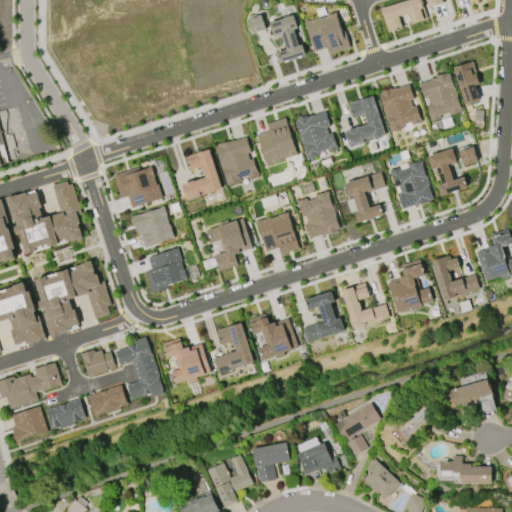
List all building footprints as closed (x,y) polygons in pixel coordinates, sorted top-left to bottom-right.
[(410,0),(424,0),(426,8),(425,8),(429,18),(416,22),(413,12),(400,16),(404,28),(390,32),(382,9),(410,0)] [(340,31),(344,30),(350,48),(328,55),(325,48),(313,51),(304,21),(316,17),(316,18),(326,15),(325,15),(334,12),(340,31)] [(281,35),(273,37),(268,21),(292,13),(297,27),(292,28),(298,45),(301,44),(305,54),(301,55),(300,57),(298,58),(296,57),(288,59),(287,61),(285,62),(282,61),(278,62),(275,52),(285,49),(281,35)] [(259,14),(264,29),(251,33),(246,19),(259,14)] [(472,61),(477,74),(478,74),(480,82),(478,82),(479,83),(473,85),(478,100),(463,104),(452,70),(453,70),(453,67),(472,61)] [(418,83),(439,76),(439,75),(445,73),(446,75),(449,74),(461,111),(449,115),(448,112),(438,115),(439,118),(431,121),(425,105),(429,104),(427,98),(423,99),(418,83)] [(408,84),(413,99),(410,100),(412,106),(415,105),(420,121),(411,124),(410,121),(401,125),(402,127),(390,131),(378,94),(380,93),(380,91),(390,88),(390,89),(395,87),(396,88),(408,84)] [(372,95),(384,135),(381,136),(381,137),(348,147),(343,131),(345,131),(345,130),(356,127),(367,124),(367,123),(366,123),(363,115),(364,115),(364,114),(352,118),(348,103),(372,95)] [(324,111),(329,126),(326,127),(328,134),(331,132),(337,149),(327,152),(326,149),(317,152),(318,155),(306,159),(294,121),(297,120),(296,118),(304,116),(305,117),(324,111)] [(265,123),(284,117),(296,154),(287,157),(287,156),(279,159),(279,160),(265,165),(256,135),(268,131),(265,123)] [(0,165),(9,163),(0,129),(0,165)] [(245,136),(250,152),(247,153),(249,159),(252,158),(258,175),(248,178),(247,175),(238,178),(239,181),(227,185),(214,147),(217,146),(217,144),(222,142),(222,143),(232,140),(233,140),(245,136)] [(458,151),(472,146),(477,161),(462,166),(458,151)] [(451,148),(456,163),(448,166),(452,180),(463,177),(466,187),(440,196),(436,185),(440,184),(435,168),(430,169),(426,156),(451,148)] [(207,149),(220,188),(185,200),(180,185),(182,184),(192,180),(192,181),(203,177),(203,175),(202,176),(200,168),(200,167),(189,171),(188,168),(187,168),(186,165),(187,164),(185,157),(207,149)] [(401,209),(396,194),(400,192),(398,186),(394,187),(389,171),(399,167),(400,170),(408,167),(407,165),(420,160),(433,199),(430,200),(430,201),(420,205),(419,204),(414,205),(401,209)] [(112,175),(138,166),(139,170),(151,166),(154,175),(153,176),(156,184),(157,184),(161,198),(131,208),(127,196),(120,198),(112,175)] [(356,223),(353,214),(357,212),(351,196),(347,197),(342,183),(380,171),(385,186),(364,193),(368,208),(379,204),(383,214),(356,223)] [(11,221),(4,198),(23,192),(24,195),(34,192),(39,207),(36,207),(40,219),(59,213),(51,186),(65,182),(67,186),(70,184),(77,207),(79,207),(81,214),(75,215),(77,223),(75,224),(76,229),(77,229),(80,238),(71,241),(71,240),(64,242),(63,239),(55,241),(56,245),(45,248),(44,244),(32,248),(33,251),(23,254),(17,233),(16,233),(13,225),(14,225),(13,220),(11,221)] [(308,238),(304,224),(307,223),(305,216),(301,217),(296,201),(305,198),(306,201),(315,198),(314,195),(327,191),(339,229),(336,230),(336,232),(327,235),(326,234),(321,235),(321,234),(308,238)] [(0,261),(14,257),(11,247),(13,246),(6,223),(8,222),(0,197),(0,261)] [(130,217),(163,206),(166,215),(165,216),(169,227),(171,227),(174,237),(143,248),(139,236),(137,237),(130,217)] [(280,255),(277,248),(265,251),(255,222),(268,217),(268,219),(278,216),(277,215),(286,212),(298,249),(280,255)] [(209,243),(205,230),(218,226),(217,223),(227,220),(228,223),(241,218),(251,248),(238,252),(238,253),(233,255),(237,265),(219,271),(214,256),(224,252),(220,240),(209,243)] [(511,258),(511,271),(508,273),(509,276),(500,279),(499,276),(485,281),(475,252),(487,248),(487,246),(492,244),(490,238),(492,237),(491,234),(508,228),(511,240),(511,243),(504,246),(509,260),(511,258)] [(166,285),(168,288),(151,294),(144,272),(151,270),(147,257),(177,248),(181,260),(179,261),(183,271),(186,278),(166,285)] [(435,259),(436,258),(438,257),(440,258),(449,255),(450,259),(456,257),(457,260),(458,259),(460,264),(459,265),(459,267),(447,271),(447,273),(448,273),(450,280),(449,280),(450,282),(475,274),(479,289),(443,300),(430,261),(435,259)] [(427,288),(432,301),(419,305),(420,307),(411,310),(410,307),(396,312),(387,283),(398,279),(398,278),(403,276),(401,269),(400,265),(418,259),(422,269),(423,272),(424,275),(415,278),(419,291),(427,288)] [(33,280),(43,277),(44,280),(56,276),(55,273),(65,270),(66,273),(75,270),(73,267),(80,264),(80,263),(88,261),(91,270),(92,275),(94,274),(97,283),(102,282),(110,304),(106,306),(108,314),(94,318),(86,294),(67,300),(71,310),(73,309),(78,324),(68,328),(69,330),(59,333),(60,334),(50,337),(42,314),(44,314),(42,309),(40,309),(38,301),(40,300),(33,280)] [(0,289),(24,281),(27,290),(31,289),(47,340),(35,344),(35,342),(26,344),(25,341),(15,345),(11,331),(13,330),(10,318),(0,321),(0,289)] [(364,283),(366,291),(368,290),(369,293),(368,293),(369,296),(356,300),(357,303),(358,302),(360,309),(359,309),(360,311),(370,307),(371,308),(385,304),(389,318),(352,329),(340,291),(364,283)] [(304,300),(329,292),(332,302),(329,303),(334,319),(339,318),(343,331),(307,343),(302,328),(322,322),(317,307),(307,310),(304,300)] [(257,347),(264,344),(260,332),(252,335),(246,321),(264,314),(267,324),(273,322),(273,324),(287,319),(297,347),(283,352),(284,355),(275,358),(274,355),(262,360),(257,347)] [(239,322),(252,362),(217,374),(211,358),(235,351),(232,342),(220,345),(215,330),(239,322)] [(154,364),(134,370),(131,362),(119,366),(114,351),(126,347),(133,344),(132,340),(144,337),(150,354),(154,364)] [(170,372),(178,369),(174,356),(165,359),(161,348),(162,348),(161,344),(178,338),(182,349),(187,347),(187,348),(200,344),(209,373),(195,377),(196,380),(187,383),(186,380),(174,384),(170,372)] [(87,376),(80,354),(93,350),(93,352),(100,350),(101,354),(109,352),(114,366),(106,368),(106,370),(87,376)] [(30,378),(36,376),(34,369),(54,362),(62,385),(41,392),(40,390),(35,392),(30,378)] [(154,364),(163,394),(150,398),(149,394),(142,396),(131,399),(126,385),(137,382),(134,371),(154,364)] [(488,379),(486,372),(459,379),(461,387),(488,379)] [(0,399),(0,380),(13,376),(14,379),(29,374),(38,401),(9,410),(5,397),(0,399)] [(510,378),(511,378),(511,400),(503,397),(510,378)] [(450,391),(487,380),(490,389),(491,389),(494,399),(492,399),(496,410),(483,414),(480,403),(463,408),(462,404),(455,406),(450,391)] [(86,396),(98,392),(98,393),(108,390),(108,389),(119,385),(126,405),(119,407),(119,410),(106,414),(105,412),(93,416),(86,396)] [(78,398),(85,418),(73,422),(74,424),(61,428),(61,427),(51,430),(44,410),(78,398)] [(334,425),(370,403),(380,419),(345,441),(334,425)] [(10,415),(38,406),(47,432),(36,435),(13,442),(12,437),(13,437),(10,427),(14,426),(10,415)] [(399,431),(424,407),(432,415),(406,439),(399,431)] [(360,435),(367,447),(354,456),(346,443),(360,435)] [(251,449),(286,443),(289,461),(273,464),(276,480),(260,483),(257,468),(254,468),(251,449)] [(324,443),(330,458),(335,456),(340,468),(327,473),(324,466),(305,475),(296,455),(324,443)] [(240,454),(254,484),(234,493),(237,502),(223,509),(214,489),(215,489),(206,470),(223,462),(230,478),(237,474),(230,458),(240,454)] [(491,484),(460,485),(460,478),(439,478),(439,477),(436,477),(436,464),(439,464),(439,462),(452,462),(452,456),(462,456),(462,464),(471,464),(471,467),(491,467),(491,484)] [(364,479),(370,472),(366,468),(369,465),(367,464),(372,459),(373,460),(374,459),(400,483),(385,499),(378,493),(377,495),(368,487),(370,485),(364,479)] [(426,499),(419,511),(414,511),(404,508),(411,492),(426,499)] [(180,511),(179,509),(188,505),(188,504),(203,496),(203,497),(211,494),(218,511),(180,511)] [(69,511),(66,509),(74,499),(76,500),(80,496),(88,502),(84,507),(87,509),(84,511),(69,511)]
